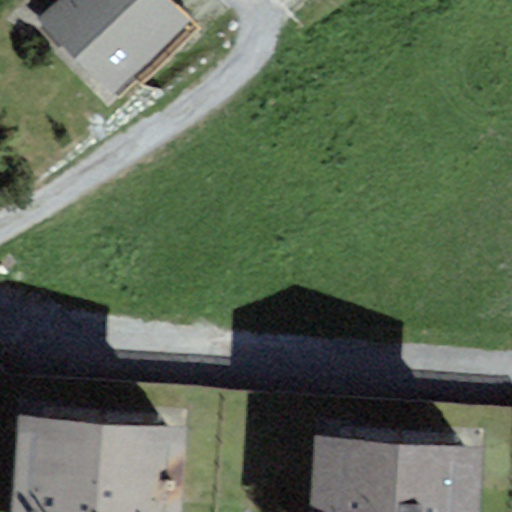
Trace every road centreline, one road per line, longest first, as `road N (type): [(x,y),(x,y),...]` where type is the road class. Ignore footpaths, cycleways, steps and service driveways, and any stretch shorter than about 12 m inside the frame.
road 1 (residential): [(0,313),(112,337),(511,366)]
road 2 (track): [(0,228),(232,75),(257,9),(247,0)]
